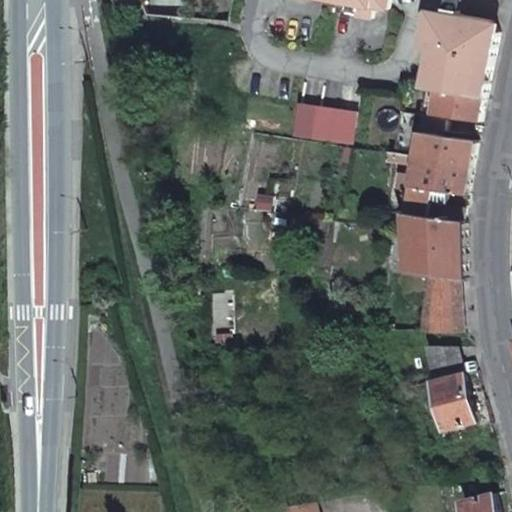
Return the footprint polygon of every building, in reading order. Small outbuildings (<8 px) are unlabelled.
[(134,5),(124,11),(130,21),(141,13),(134,5)] [(445,86),(492,94),(505,30),(496,19),(444,9),(434,17),(429,48),(437,50),(431,83),(445,86)] [(431,83),(427,110),(441,112),(445,86),(431,83)] [(441,112),(488,120),(490,104),(492,94),(445,86),(441,112)] [(434,115),(427,153),(480,161),(484,139),(453,134),(455,119),(434,115)] [(427,153),(417,211),(438,214),(439,205),(439,201),(455,204),(456,190),(474,193),(480,161),(427,153)] [(439,201),(439,205),(472,210),(472,207),(455,204),(439,201)] [(417,211),(417,229),(418,269),(434,273),(432,297),(467,303),(466,278),(473,279),(472,225),(472,219),(470,219),(472,210),(439,205),(438,214),(417,211)] [(348,258),(335,255),(332,273),(346,276),(348,258)] [(467,303),(432,297),(429,323),(468,329),(467,303)] [(465,344),(433,345),(454,426),(483,419),(465,344)] [(506,511),(501,489),(471,496),(474,511),(506,511)] [(321,511),(319,495),(292,501),(295,511),(321,511)]
